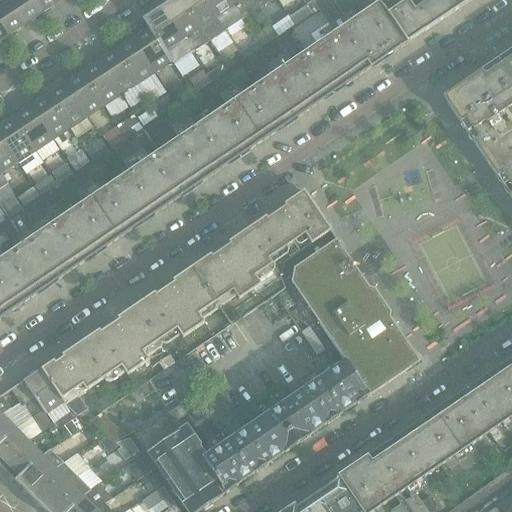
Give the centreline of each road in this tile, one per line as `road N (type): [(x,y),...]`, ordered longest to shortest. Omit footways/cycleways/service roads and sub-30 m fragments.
road 1 (residential): [(0,356),(511,10)]
road 2 (residential): [(246,511),(511,331)]
road 3 (residential): [(130,0),(0,85)]
